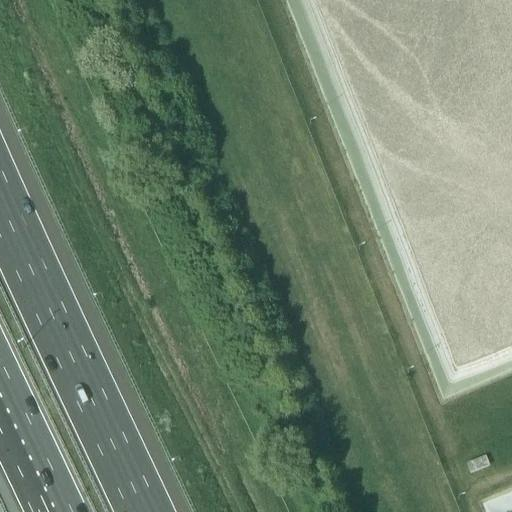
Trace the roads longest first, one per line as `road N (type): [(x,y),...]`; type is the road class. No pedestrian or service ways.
road 1 (motorway): [(145,511),(0,202)]
road 2 (motorway): [(0,394),(55,511)]
